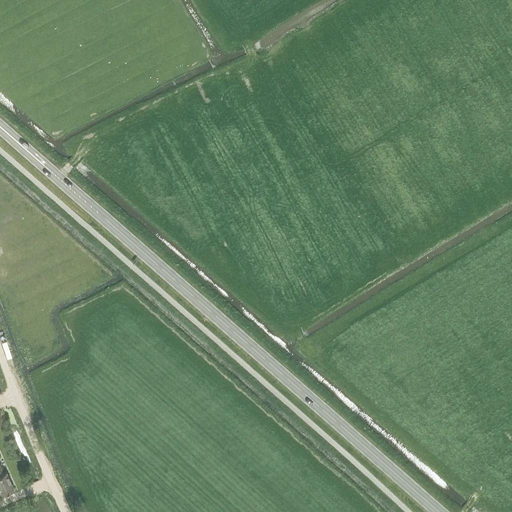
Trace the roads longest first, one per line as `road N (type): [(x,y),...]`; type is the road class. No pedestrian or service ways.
road 1 (primary): [(437,511),(0,127)]
road 2 (unclassified): [(64,511),(0,350)]
